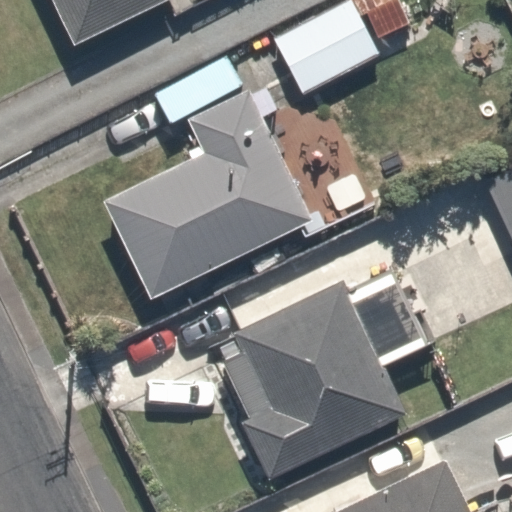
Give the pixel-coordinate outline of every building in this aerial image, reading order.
[(163,0),(49,0),(71,44),(163,0)] [(300,91),(377,53),(358,15),(349,0),(343,0),(271,36),(300,91)] [(349,0),(358,15),(365,12),(377,37),(409,22),(398,0),(349,0)] [(98,197),(146,297),(310,220),(306,211),(337,194),(320,159),(288,174),(247,88),(183,118),(194,144),(184,148),(187,155),(98,197)] [(511,240),(511,162),(481,176),(511,240)] [(267,477),(403,412),(379,364),(423,342),(389,269),(343,291),(338,277),(228,332),(237,348),(217,359),(246,415),(239,419),(267,477)] [(467,511),(441,459),(331,511),(467,511)]
